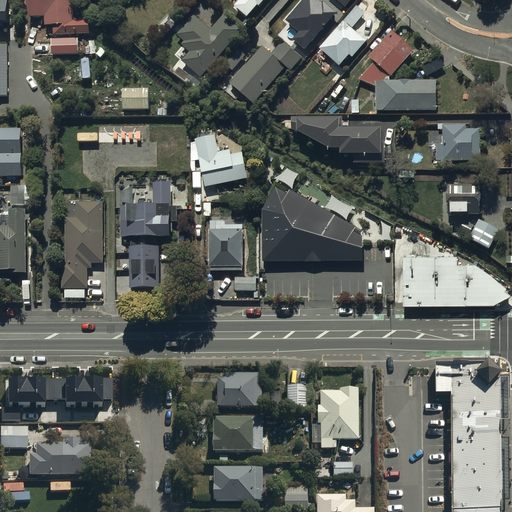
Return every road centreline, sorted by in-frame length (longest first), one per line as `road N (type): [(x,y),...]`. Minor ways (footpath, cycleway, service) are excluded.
road 1 (secondary): [(152,336),(511,334)]
road 2 (residential): [(152,336),(153,511)]
road 3 (secondary): [(0,337),(152,336)]
